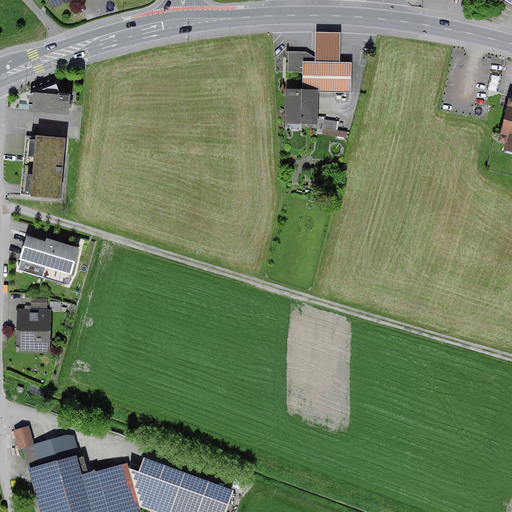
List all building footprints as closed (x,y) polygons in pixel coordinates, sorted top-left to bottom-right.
[(48,0),(52,10),(75,0),(48,0)] [(286,124),(318,125),(319,92),(351,93),(352,63),(340,63),(341,33),(316,32),(315,58),(307,52),(289,52),(288,72),(303,73),(303,89),(286,89),(286,124)] [(60,95),(57,85),(30,95),(29,105),(34,105),(33,112),(70,115),(72,96),(60,95)] [(511,98),(510,98),(499,142),(506,144),(504,150),(511,151),(511,98)] [(339,122),(324,120),(322,135),(347,138),(348,132),(338,130),(339,122)] [(61,199),(66,139),(26,135),(20,195),(61,199)] [(72,275),(80,248),(48,238),(47,242),(27,236),(20,260),(22,260),(19,270),(67,285),(71,275),(72,275)] [(50,354),(51,310),(47,310),(47,299),(32,299),(31,306),(36,306),(36,310),(18,310),(17,345),(20,346),(20,353),(50,354)] [(62,302),(51,302),(50,309),(54,309),(53,311),(61,312),(61,311),(66,312),(67,308),(61,307),(62,302)] [(29,426),(14,431),(19,449),(23,448),(40,511),(141,511),(140,507),(153,511),(227,511),(235,490),(145,457),(141,466),(132,463),(130,468),(129,468),(128,463),(96,472),(96,470),(88,472),(84,457),(80,458),(74,436),(68,435),(34,445),(29,426)]
